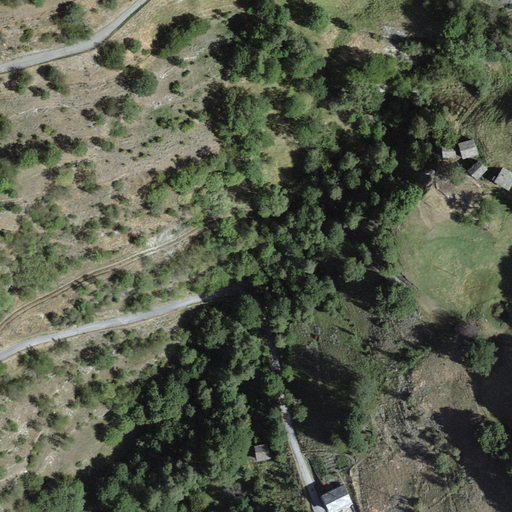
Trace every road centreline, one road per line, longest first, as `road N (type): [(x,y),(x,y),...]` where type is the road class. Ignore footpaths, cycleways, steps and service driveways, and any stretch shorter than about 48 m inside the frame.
road 1 (unclassified): [(0,357),(246,292),(264,303),(291,435),(322,511)]
road 2 (track): [(511,13),(486,13),(430,35),(491,73),(487,95),(456,127)]
road 3 (unclassified): [(147,0),(86,47),(0,71)]
